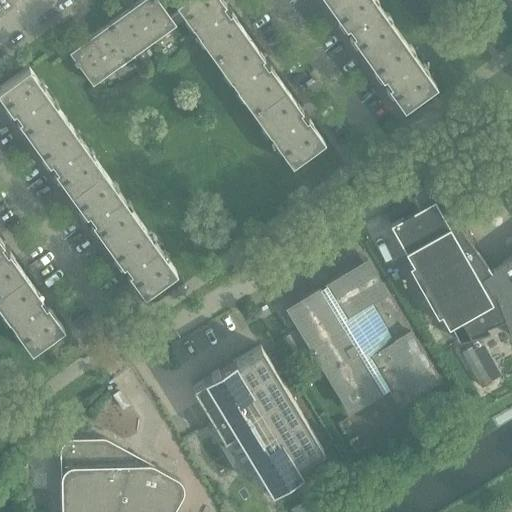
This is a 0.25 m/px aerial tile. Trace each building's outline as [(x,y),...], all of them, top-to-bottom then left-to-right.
[(140,0),(110,22),(133,54),(185,17),(180,10),(170,17),(166,11),(157,0),(140,0)] [(182,0),(176,5),(180,10),(185,17),(195,31),(214,58),(246,35),(230,12),(224,5),(220,0),(182,0)] [(399,34),(374,0),(338,0),(330,6),(345,27),(346,26),(351,34),(367,57),(399,34)] [(133,54),(110,22),(70,50),(68,52),(70,54),(92,84),(133,54)] [(399,34),(367,57),(382,78),(382,77),(388,85),(387,85),(403,107),(435,84),(399,34)] [(246,35),(214,58),(253,111),(285,88),(269,66),(268,65),(263,58),(262,57),(246,35)] [(18,120),(34,142),(65,119),(29,70),(28,68),(0,87),(0,94),(12,111),(13,112),(19,119),(18,120)] [(285,88),(253,111),(292,164),(323,142),(307,119),(301,111),(285,88)] [(55,170),(71,193),(102,170),(65,120),(65,119),(34,142),(49,163),(50,162),(55,170),(54,170),(55,170)] [(91,221),(107,244),(139,221),(102,170),(71,193),(86,214),(87,213),(92,221),(91,221)] [(511,255),(491,271),(429,184),(410,194),(412,198),(384,214),(447,326),(457,320),(469,337),(476,335),(482,333),(489,331),(487,326),(504,319),(511,336),(511,255)] [(139,221),(107,244),(123,265),(123,264),(129,271),(128,272),(144,294),(175,271),(139,221)] [(0,293),(25,275),(8,253),(3,245),(0,240),(0,293)] [(439,378),(376,274),(367,279),(363,272),(356,276),(351,268),(325,283),(327,287),(322,291),(319,287),(301,297),(306,306),(300,310),(304,318),(295,323),(324,372),(334,386),(339,396),(348,391),(352,397),(359,393),(364,402),(382,391),(380,387),(385,383),(398,403),(439,378)] [(25,275),(0,293),(0,307),(31,351),(64,329),(47,306),(41,298),(25,275)] [(268,327),(274,337),(291,326),(285,316),(268,327)] [(323,449),(261,345),(232,362),(235,367),(223,374),(220,370),(192,387),(224,440),(236,433),(271,491),(302,472),(298,465),(323,449)] [(462,352),(482,387),(486,384),(491,382),(488,378),(470,347),(462,352)] [(173,511),(182,497),(182,496),(183,493),(184,490),(184,488),(183,485),(182,482),(181,480),(179,478),(177,477),(134,453),(108,439),(106,438),(104,438),(102,438),(74,438),(71,439),(69,439),(66,440),(64,442),(63,444),(61,446),(60,448),(60,451),(60,453),(61,509),(60,511),(173,511)]
